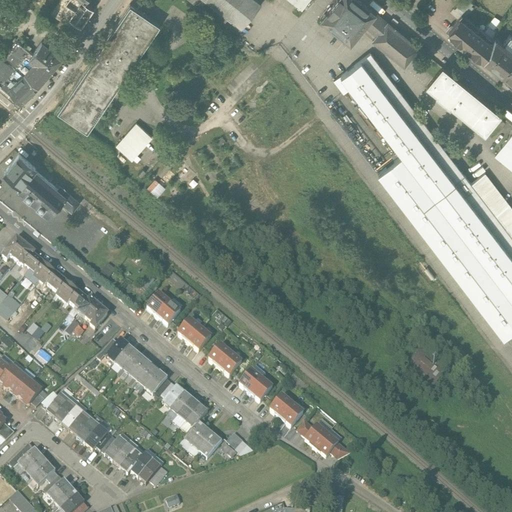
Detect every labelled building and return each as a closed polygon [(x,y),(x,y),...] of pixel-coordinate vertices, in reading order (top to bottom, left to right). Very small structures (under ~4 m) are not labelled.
[(74,10),(61,0),(58,4),(71,14),(74,10)] [(84,2),(80,0),(61,0),(74,10),(87,18),(94,9),(84,2)] [(260,4),(255,0),(189,0),(234,36),(260,4)] [(374,13),(358,0),(335,0),(326,11),(320,19),(349,43),(362,27),(363,27),(374,13)] [(130,5),(57,110),(86,131),(159,25),(130,5)] [(461,15),(453,8),(449,13),(457,19),(461,15)] [(87,18),(74,10),(71,14),(68,19),(81,28),(87,18)] [(418,49),(374,13),(363,27),(375,37),(372,42),(403,67),(409,60),(412,63),(415,59),(412,56),(418,49)] [(493,41),(461,15),(457,19),(448,31),(455,37),(455,38),(473,53),(474,52),(484,60),(493,41)] [(511,28),(502,23),(499,29),(507,34),(511,28)] [(511,37),(510,37),(503,45),(511,52),(511,37)] [(511,52),(503,45),(494,38),(493,41),(484,60),(488,63),(501,74),(511,61),(511,52)] [(31,54),(17,42),(10,51),(3,59),(15,68),(23,74),(24,73),(36,86),(62,57),(41,42),(31,54)] [(4,46),(0,51),(0,55),(3,59),(10,51),(4,46)] [(471,183),(370,52),(338,73),(340,76),(334,80),(344,94),(350,90),(399,154),(375,173),(502,337),(511,330),(511,207),(485,173),(471,183)] [(0,55),(0,84),(1,85),(4,80),(7,77),(14,82),(23,74),(15,68),(3,59),(0,55)] [(511,61),(501,74),(511,83),(511,61)] [(498,115),(441,68),(426,86),(437,95),(436,96),(449,106),(450,105),(483,133),(498,115)] [(36,86),(24,73),(14,82),(11,86),(4,80),(1,85),(7,90),(8,89),(21,101),(36,86)] [(504,124),(498,118),(494,123),(501,128),(504,124)] [(136,124),(117,146),(131,159),(150,137),(136,124)] [(511,130),(494,153),(511,168),(511,130)] [(19,154),(3,172),(9,177),(8,179),(13,182),(14,181),(20,186),(21,185),(34,169),(35,168),(19,154)] [(58,189),(34,169),(21,185),(34,195),(33,197),(37,200),(38,199),(52,211),(62,200),(72,209),(78,202),(60,187),(58,189)] [(153,177),(145,187),(155,196),(164,186),(153,177)] [(27,250),(16,240),(5,254),(2,257),(6,261),(9,258),(16,263),(27,250)] [(27,250),(16,263),(22,269),(24,267),(29,271),(37,261),(32,257),(34,255),(27,250)] [(48,271),(37,261),(29,271),(34,276),(33,277),(39,282),(48,271)] [(104,283),(113,272),(105,265),(96,276),(104,283)] [(9,270),(4,267),(0,271),(0,272),(4,276),(8,271),(9,270)] [(60,280),(48,271),(39,282),(45,287),(46,285),(52,290),(60,280)] [(71,289),(60,280),(52,290),(57,295),(55,296),(61,301),(71,289)] [(82,299),(71,289),(61,301),(67,306),(69,304),(74,309),(82,299)] [(158,296),(146,310),(152,315),(151,316),(156,320),(169,305),(158,296)] [(7,297),(0,306),(0,310),(10,319),(17,311),(19,307),(7,297)] [(87,303),(82,299),(74,309),(79,313),(78,315),(84,320),(95,307),(89,301),(87,303)] [(169,305),(156,320),(162,325),(162,324),(168,328),(180,314),(169,305)] [(95,307),(84,320),(91,326),(90,327),(94,331),(95,329),(95,330),(107,316),(95,307)] [(17,311),(10,319),(15,323),(21,315),(20,314),(17,311)] [(66,319),(61,325),(65,329),(71,323),(66,319)] [(189,321),(177,336),(182,340),(182,341),(187,346),(200,330),(189,321)] [(79,326),(74,322),(68,329),(73,333),(77,328),(79,326)] [(33,326),(26,334),(30,337),(36,330),(33,326)] [(82,332),(77,328),(73,333),(78,337),(82,332)] [(38,329),(32,337),(38,341),(44,333),(38,329)] [(200,330),(187,346),(192,350),(193,349),(198,354),(211,339),(200,330)] [(109,334),(105,331),(100,337),(104,340),(109,334)] [(113,341),(101,355),(104,358),(105,360),(117,345),(113,341)] [(117,345),(105,360),(106,360),(106,359),(113,365),(113,366),(128,348),(127,348),(127,349),(120,343),(120,342),(117,345)] [(220,347),(207,361),(213,366),(212,367),(217,371),(230,356),(220,347)] [(128,348),(113,366),(114,366),(121,371),(120,372),(121,372),(135,354),(134,355),(127,349),(128,348)] [(135,354),(121,372),(121,373),(122,372),(129,378),(128,379),(143,361),(142,361),(135,356),(136,355),(135,354)] [(230,356),(217,371),(223,376),(224,375),(229,379),(241,365),(230,356)] [(45,363),(38,357),(35,361),(42,367),(45,363)] [(411,358),(401,370),(427,391),(436,380),(411,358)] [(143,361),(128,379),(129,379),(129,378),(136,384),(136,385),(151,367),(150,367),(150,368),(143,362),(143,361)] [(0,381),(9,370),(0,362),(0,381)] [(157,374),(150,368),(151,368),(151,367),(136,385),(136,386),(137,385),(144,391),(143,391),(144,392),(158,374),(158,373),(157,374)] [(9,370),(0,381),(0,382),(3,385),(3,388),(6,391),(9,390),(21,376),(11,368),(9,370)] [(250,372),(238,387),(243,391),(243,392),(248,397),(261,381),(250,372)] [(158,374),(144,392),(145,391),(152,397),(151,398),(152,398),(166,381),(166,380),(165,380),(158,375),(159,374),(158,374)] [(21,376),(9,390),(13,393),(13,396),(16,399),(19,399),(31,384),(21,376)] [(166,381),(153,396),(158,400),(160,397),(170,385),(166,381)] [(261,381),(248,397),(253,401),(254,400),(260,405),(272,390),(261,381)] [(31,384),(19,399),(23,402),(23,405),(26,407),(29,406),(40,392),(31,384)] [(170,385),(160,397),(165,401),(175,389),(170,385)] [(165,401),(161,406),(162,406),(169,411),(168,412),(169,412),(183,394),(182,395),(176,389),(176,388),(175,389),(165,401)] [(183,394),(169,412),(169,413),(170,412),(177,418),(176,418),(176,419),(191,401),(191,400),(190,401),(183,395),(184,395),(183,394)] [(46,413),(45,414),(46,415),(46,414),(53,420),(53,421),(68,403),(67,402),(67,403),(60,397),(61,397),(60,396),(46,413)] [(53,397),(47,401),(40,408),(46,413),(57,400),(53,397)] [(281,398),(269,413),(274,417),(273,418),(279,422),(292,407),(281,398)] [(191,401),(176,419),(177,419),(177,418),(184,424),(184,425),(199,407),(198,408),(191,402),(192,401),(191,401)] [(68,403),(53,421),(54,420),(61,426),(60,427),(61,427),(76,409),(75,409),(75,410),(68,404),(68,403)] [(199,407),(184,425),(185,425),(192,430),(191,431),(192,431),(192,432),(198,424),(198,425),(207,414),(206,413),(205,414),(199,408),(199,407)] [(292,407),(279,422),(284,427),(285,426),(290,431),(302,416),(292,407)] [(76,409),(61,427),(62,427),(69,432),(68,433),(83,416),(83,415),(82,416),(75,410),(76,410),(76,409)] [(83,416),(68,433),(69,434),(69,433),(76,439),(76,440),(91,422),(90,423),(83,417),(84,416),(83,416)] [(91,422),(76,440),(77,439),(84,445),(83,446),(84,446),(99,428),(102,425),(94,418),(91,422)] [(198,424),(192,432),(192,431),(183,442),(183,443),(184,442),(191,448),(190,449),(191,449),(205,431),(204,431),(197,426),(198,425),(198,424)] [(304,424),(296,433),(301,437),(309,428),(304,424)] [(4,425),(0,430),(0,437),(1,439),(9,430),(4,425)] [(313,431),(309,428),(301,437),(305,440),(304,442),(309,446),(308,447),(314,452),(327,436),(316,427),(313,431)] [(99,428),(84,446),(84,447),(85,446),(92,452),(91,452),(91,453),(95,449),(106,435),(106,434),(105,435),(98,430),(99,429),(99,428)] [(9,430),(1,439),(5,443),(14,434),(9,430)] [(205,431),(191,449),(192,448),(199,454),(198,455),(213,437),(212,438),(205,432),(206,431),(205,431)] [(106,435),(95,449),(100,453),(111,439),(106,435)] [(242,443),(233,435),(226,444),(234,452),(242,443)] [(327,436),(314,452),(319,456),(320,455),(325,460),(329,455),(333,458),(337,454),(338,454),(344,451),(337,446),(337,445),(327,436)] [(213,437),(198,455),(199,456),(199,455),(206,461),(206,462),(221,444),(220,443),(220,444),(213,438),(213,437)] [(111,439),(100,453),(104,457),(116,443),(111,439)] [(104,457),(103,458),(104,458),(105,457),(111,463),(111,464),(126,446),(125,447),(118,441),(119,440),(118,440),(116,443),(104,457)] [(234,452),(238,456),(240,457),(252,453),(242,443),(234,452)] [(28,445),(7,466),(11,471),(17,466),(33,451),(28,445)] [(126,446),(111,464),(112,464),(119,469),(119,470),(134,453),(133,452),(133,453),(126,447),(126,446)] [(33,451),(17,466),(18,466),(24,473),(24,474),(41,458),(40,458),(34,452),(35,451),(34,450),(33,451)] [(344,451),(338,454),(337,454),(333,458),(337,462),(349,455),(344,451)] [(134,453),(119,470),(119,471),(120,470),(127,476),(126,477),(127,477),(129,474),(142,459),(141,459),(141,460),(134,454),(134,453)] [(142,459),(129,474),(130,474),(130,473),(137,479),(137,480),(152,462),(151,462),(151,463),(144,457),(145,456),(144,456),(141,459),(142,459)] [(41,458),(24,474),(25,473),(31,480),(30,481),(48,465),(47,465),(47,466),(41,459),(41,458)] [(152,462),(137,480),(137,481),(138,480),(145,485),(144,486),(145,487),(148,483),(160,469),(159,468),(158,469),(152,463),(152,462)] [(48,465),(30,481),(31,481),(32,481),(37,487),(37,488),(37,489),(46,481),(54,474),(55,473),(54,473),(53,473),(47,466),(48,466),(48,465)] [(160,469),(148,483),(155,488),(166,474),(160,469)] [(54,474),(46,481),(50,486),(58,478),(54,474)] [(50,486),(43,492),(47,497),(62,483),(58,478),(50,486)] [(47,497),(46,498),(47,498),(48,498),(54,504),(53,505),(71,490),(70,489),(69,490),(63,483),(64,483),(64,482),(47,497)] [(71,490),(53,505),(54,506),(54,505),(60,511),(59,511),(60,511),(77,497),(76,497),(70,491),(71,490)] [(35,511),(17,492),(9,500),(20,511),(35,511)] [(162,500),(165,509),(177,506),(174,496),(162,500)] [(77,497),(60,511),(75,511),(83,505),(84,505),(83,504),(83,505),(77,498),(77,497)] [(328,511),(340,511),(341,497),(329,497),(328,511)]
